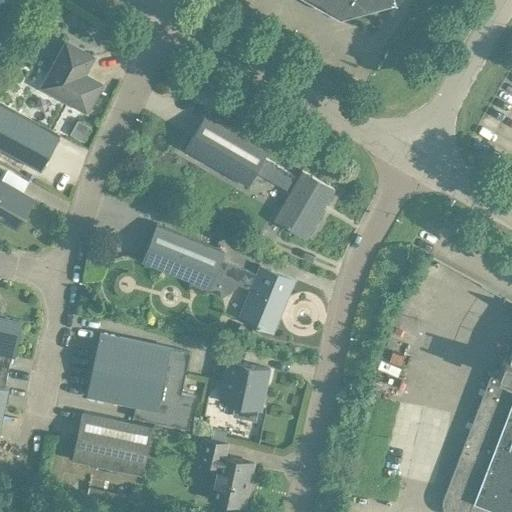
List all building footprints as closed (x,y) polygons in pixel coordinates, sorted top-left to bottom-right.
[(349,14),(376,7),(380,0),(309,0),(339,17),(342,10),(349,14)] [(65,43),(41,87),(86,111),(100,84),(88,78),(86,69),(92,57),(65,43)] [(59,135),(0,103),(0,148),(40,170),(59,135)] [(272,219),(305,238),(333,189),(301,170),(297,177),(263,158),(267,151),(204,114),(184,149),(247,185),(254,172),(288,192),(272,219)] [(0,166),(0,219),(15,228),(31,200),(0,181),(0,180),(6,170),(0,166)] [(238,318),(272,332),(294,280),(259,266),(256,274),(219,259),(223,251),(156,224),(141,261),(207,288),(212,275),(248,290),(238,318)] [(0,370),(1,371),(4,355),(13,357),(21,321),(0,316),(0,370)] [(86,396),(134,406),(132,418),(187,429),(194,396),(180,393),(189,352),(99,333),(86,396)] [(481,334),(478,347),(494,352),(498,339),(481,334)] [(511,511),(511,349),(509,358),(504,356),(497,373),(492,371),(493,369),(491,369),(443,497),(442,500),(441,503),(441,505),(442,508),(443,510),(443,511),(469,511),(471,510),(473,502),(501,511),(511,511)] [(260,410),(268,369),(228,360),(219,402),(260,410)] [(151,427),(82,413),(72,460),(141,475),(151,427)] [(223,457),(226,443),(203,438),(197,463),(215,466),(208,499),(244,506),(253,463),(223,457)]
